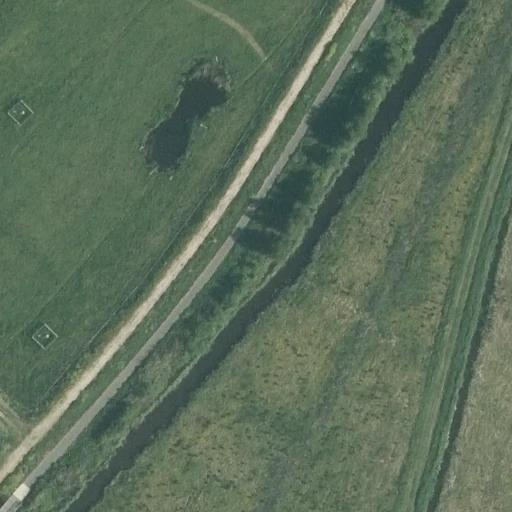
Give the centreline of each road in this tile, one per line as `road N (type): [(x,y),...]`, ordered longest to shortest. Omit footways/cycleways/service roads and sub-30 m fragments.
road 1 (track): [(350,0),(217,215),(0,479)]
road 2 (track): [(407,511),(470,271)]
